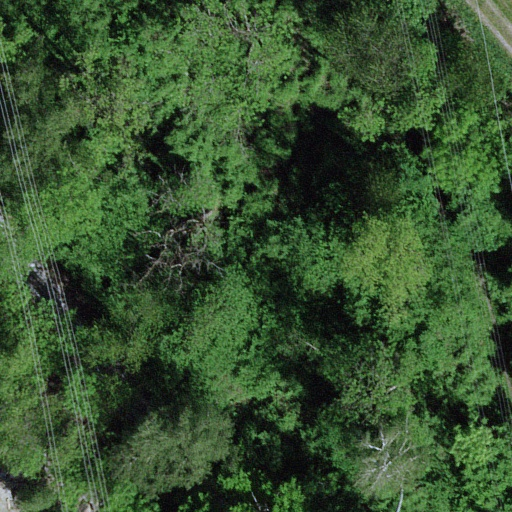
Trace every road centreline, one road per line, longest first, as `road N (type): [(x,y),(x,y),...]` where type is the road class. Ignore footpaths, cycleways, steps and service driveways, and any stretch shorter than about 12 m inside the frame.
road 1 (unknown): [(511,375),(453,325),(427,183),(320,0)]
road 2 (track): [(243,511),(0,194)]
